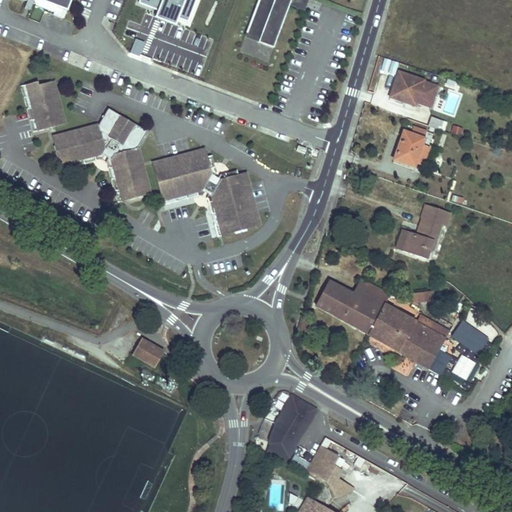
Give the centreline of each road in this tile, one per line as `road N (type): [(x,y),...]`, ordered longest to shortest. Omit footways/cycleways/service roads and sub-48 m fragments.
road 1 (secondary): [(511,501),(307,377),(281,341)]
road 2 (secondary): [(264,376),(301,386),(511,507)]
road 3 (secondary): [(379,0),(325,190),(292,255)]
road 4 (secondary): [(133,287),(0,210)]
